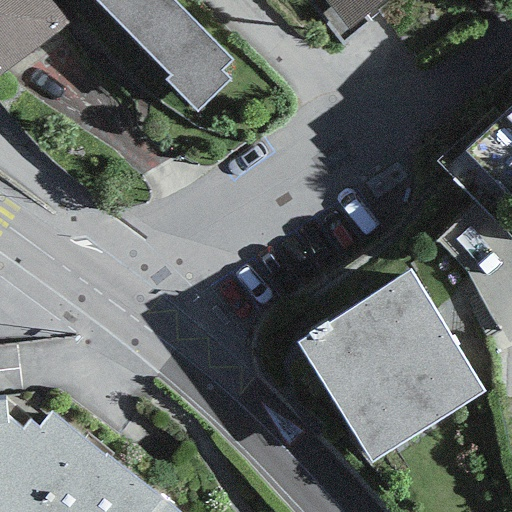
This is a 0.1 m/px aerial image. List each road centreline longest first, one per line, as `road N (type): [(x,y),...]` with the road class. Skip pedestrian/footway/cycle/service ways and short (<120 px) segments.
road 1 (residential): [(87,286),(511,32)]
road 2 (tertiary): [(87,286),(212,382),(341,511)]
